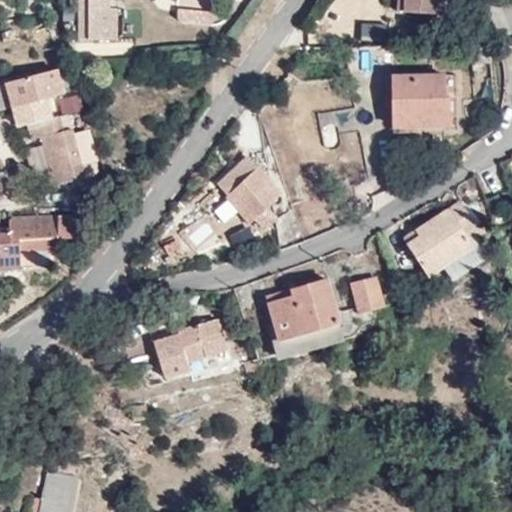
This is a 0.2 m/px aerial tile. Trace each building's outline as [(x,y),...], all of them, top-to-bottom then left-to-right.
[(94,1),(93,11),(114,10),(114,0),(94,1)] [(412,0),(412,18),(441,19),(442,0),(412,0)] [(218,9),(204,7),(203,20),(217,22),(218,9)] [(114,10),(93,11),(93,42),(125,43),(123,11),(114,10)] [(410,116),(457,106),(457,91),(447,92),(446,69),(394,70),(394,94),(409,94),(410,116)] [(71,101),(66,77),(17,87),(22,112),(30,110),(71,101)] [(394,94),(396,121),(410,116),(409,94),(394,94)] [(353,105),(316,113),(323,145),(360,137),(353,105)] [(457,119),(457,106),(410,116),(396,121),(457,119)] [(88,185),(78,136),(68,138),(65,123),(35,130),(38,146),(49,143),(59,191),(88,185)] [(281,184),(274,164),(227,182),(240,226),(247,225),(252,241),(279,232),(283,224),(283,212),(277,213),(270,188),(281,184)] [(425,230),(412,238),(432,274),(473,249),(470,242),(466,235),(478,224),(461,196),(417,223),(425,230)] [(81,224),(20,217),(18,227),(2,225),(0,240),(0,261),(21,265),(23,251),(61,257),(63,245),(79,246),(81,224)] [(407,231),(412,238),(425,230),(417,223),(407,231)] [(466,235),(470,242),(482,233),(478,224),(466,235)] [(349,288),(360,318),(386,308),(375,280),(349,288)] [(261,355),(329,341),(317,296),(281,304),(284,315),(254,324),(261,355)] [(284,315),(281,304),(250,312),(254,324),(284,315)] [(200,339),(168,348),(170,355),(146,362),(156,398),(180,391),(178,383),(217,371),(209,342),(202,345),(200,339)] [(332,356),(329,341),(261,355),(256,357),(258,372),(332,356)] [(80,511),(85,474),(54,471),(51,511),(80,511)]
